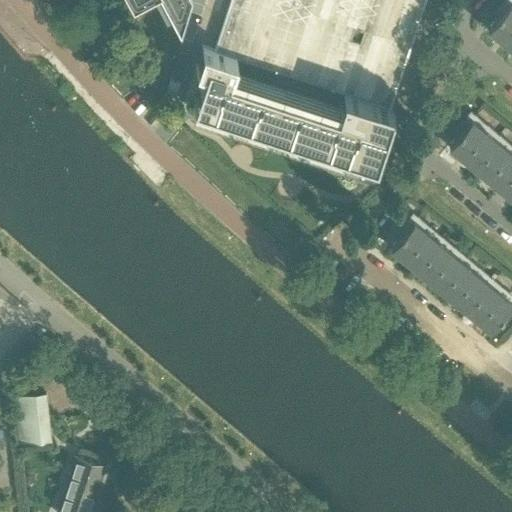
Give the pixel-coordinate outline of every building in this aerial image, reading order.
[(163,0),(164,1),(166,0),(169,0),(178,15),(182,0),(163,0)] [(426,0),(238,0),(221,53),(391,109),(426,0)] [(509,0),(487,27),(511,47),(511,1),(510,0),(509,0)] [(197,66),(205,69),(195,101),(374,160),(391,109),(221,53),(203,47),(197,66)] [(13,70),(9,74),(8,79),(36,111),(42,111),(46,108),(46,102),(19,70),(13,70)] [(175,97),(179,82),(169,78),(165,93),(175,97)] [(448,144),(473,165),(496,138),(471,117),(448,144)] [(473,165),(498,185),(511,168),(511,151),(496,138),(473,165)] [(511,168),(498,185),(511,197),(511,168)] [(390,245),(415,266),(438,239),(413,218),(390,245)] [(415,266),(440,287),(463,260),(438,239),(415,266)] [(440,287),(465,308),(487,280),(463,260),(440,287)] [(511,301),(487,280),(465,308),(489,328),(511,301)] [(14,395),(20,444),(50,440),(45,392),(14,395)] [(56,511),(89,511),(105,465),(75,455),(56,511)] [(162,466),(192,491),(200,482),(170,457),(162,466)] [(128,502),(141,511),(147,511),(158,497),(141,485),(128,502)]
